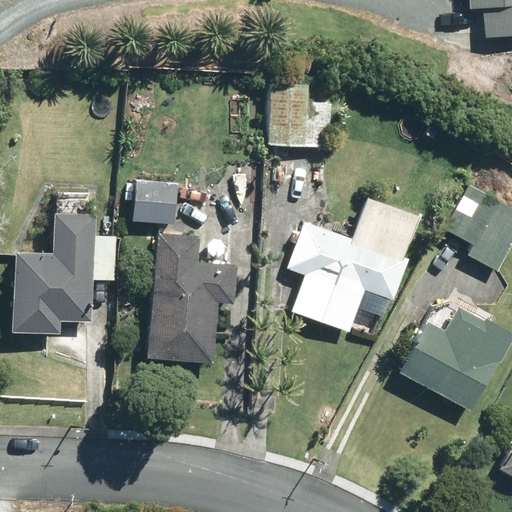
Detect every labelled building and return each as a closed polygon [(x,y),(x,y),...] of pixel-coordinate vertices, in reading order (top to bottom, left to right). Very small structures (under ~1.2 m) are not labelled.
[(511,0),(460,0),(461,9),(476,7),(479,38),(511,34),(511,0)] [(296,84),(260,85),(261,146),(295,145),(295,154),(321,154),(321,104),(296,104),(296,84)] [(168,183),(126,180),(123,222),(165,226),(168,183)] [(466,246),(460,256),(491,272),(511,233),(511,213),(458,184),(434,229),(466,246)] [(393,258),(408,217),(356,198),(341,239),(297,223),(280,268),(299,276),(286,313),(341,333),(357,290),(383,300),(398,260),(393,258)] [(2,252),(0,303),(0,332),(49,335),(50,322),(82,323),(83,280),(108,281),(110,237),(85,236),(86,215),(42,213),(41,254),(2,252)] [(147,234),(136,359),(204,364),(210,302),(224,304),(227,266),(187,263),(189,237),(147,234)] [(390,372),(461,411),(488,361),(491,363),(506,335),(474,317),(472,320),(447,306),(434,331),(417,322),(390,372)] [(511,432),(510,432),(490,469),(511,480),(511,403),(505,416),(511,419),(511,432)]
